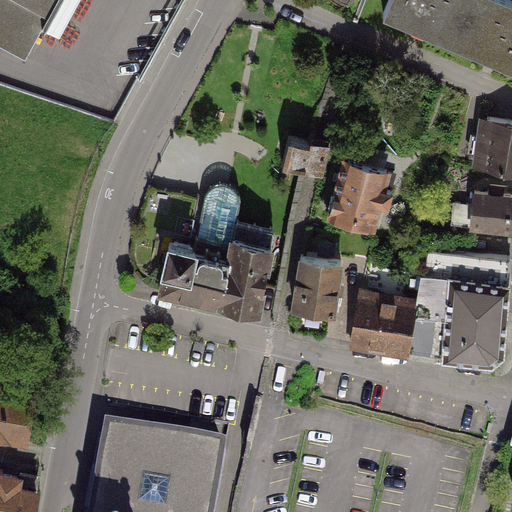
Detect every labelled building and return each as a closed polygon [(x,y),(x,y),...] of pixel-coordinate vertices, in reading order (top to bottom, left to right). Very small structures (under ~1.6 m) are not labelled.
[(0,0),(0,46),(25,60),(57,0),(0,0)] [(384,0),(375,24),(511,79),(511,8),(491,0),(384,0)] [(511,169),(511,120),(484,116),(476,164),(511,169)] [(309,141),(287,135),(280,164),(303,169),(321,173),(329,139),(311,134),(309,141)] [(387,169),(344,158),(329,213),(373,224),(387,169)] [(162,290),(257,310),(274,228),(236,220),(239,202),(240,196),(238,189),(233,184),(226,181),(218,181),(211,185),(207,189),(205,195),(194,248),(190,247),(190,245),(174,242),(174,244),(169,242),(164,267),(166,268),(162,290)] [(472,205),(453,203),(451,223),(511,230),(511,228),(511,194),(474,190),(472,205)] [(418,300),(409,350),(442,356),(490,361),(502,352),(509,256),(429,250),(422,275),(418,300)] [(341,260),(302,255),(293,305),(333,311),(341,260)] [(351,342),(409,350),(418,300),(360,291),(351,342)] [(36,376),(0,369),(0,433),(25,438),(36,376)] [(217,511),(229,443),(105,421),(88,511),(217,511)] [(32,511),(40,476),(0,468),(0,511),(32,511)]
